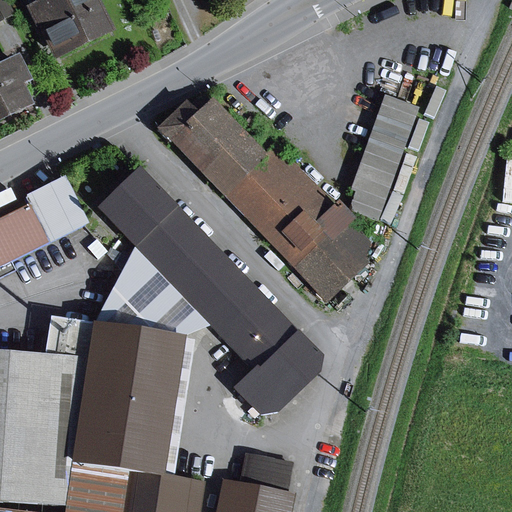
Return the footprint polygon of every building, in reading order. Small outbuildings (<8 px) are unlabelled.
[(0,0),(0,21),(20,12),(13,0),(0,0)] [(102,0),(38,0),(30,5),(57,61),(118,32),(102,0)] [(24,50),(0,62),(0,122),(39,103),(28,81),(37,77),(24,50)] [(208,100),(165,139),(222,200),(265,161),(208,100)] [(419,114),(384,102),(349,201),(384,213),(419,114)] [(265,161),(222,200),(325,304),(379,252),(278,149),(265,161)] [(143,171),(101,208),(135,248),(178,211),(143,171)] [(30,207),(0,221),(0,269),(84,229),(61,181),(26,198),(30,207)] [(178,211),(135,248),(221,336),(219,356),(235,400),(257,418),(285,409),(316,381),(321,360),(178,211)] [(87,329),(50,323),(44,359),(82,362),(87,329)] [(82,362),(69,461),(130,471),(163,476),(182,343),(88,325),(87,329),(82,362)] [(44,359),(0,355),(0,506),(52,511),(63,511),(69,461),(82,362),(44,359)] [(124,511),(130,471),(69,461),(63,511),(124,511)] [(201,511),(205,484),(163,476),(130,471),(124,511),(201,511)] [(285,511),(287,502),(224,490),(220,511),(285,511)]
